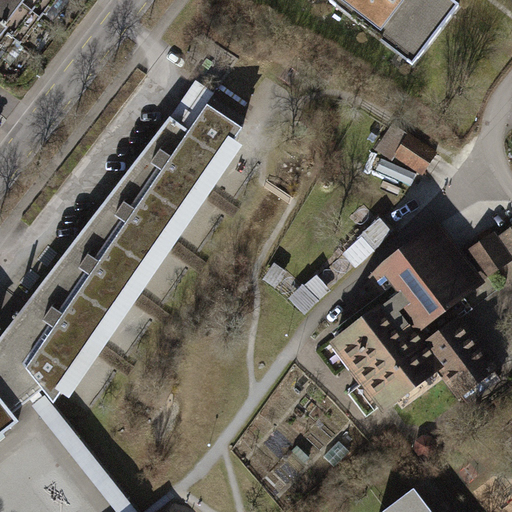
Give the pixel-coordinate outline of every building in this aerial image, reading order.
[(82,1),(80,0),(0,0),(0,2),(52,41),(82,1)] [(473,23),(440,0),(290,0),(423,94),(473,23)] [(52,41),(0,2),(0,55),(27,75),(52,41)] [(234,143),(243,129),(209,105),(190,132),(171,118),(22,313),(18,310),(11,319),(15,322),(0,341),(0,442),(7,437),(5,434),(19,422),(13,414),(31,399),(36,405),(45,398),(40,392),(43,389),(55,403),(63,392),(67,394),(238,146),(234,143)] [(398,135),(385,156),(418,178),(431,157),(398,135)] [(491,230),(463,252),(490,285),(511,267),(511,233),(506,227),(496,235),(491,230)] [(486,294),(435,229),(365,283),(379,300),(416,349),(455,320),(486,294)] [(416,349),(379,300),(317,347),(372,421),(432,376),(450,399),(491,368),(455,320),(416,349)] [(429,511),(421,500),(404,511),(429,511)]
